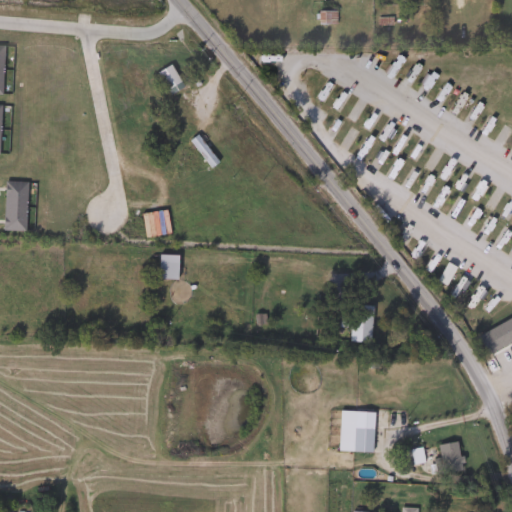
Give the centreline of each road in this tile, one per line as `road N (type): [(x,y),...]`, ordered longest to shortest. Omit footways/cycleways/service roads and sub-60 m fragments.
road 1 (tertiary): [(172,0),(463,358),(511,473)]
road 2 (residential): [(182,11),(144,33),(0,23)]
road 3 (residential): [(106,209),(113,181),(82,30)]
